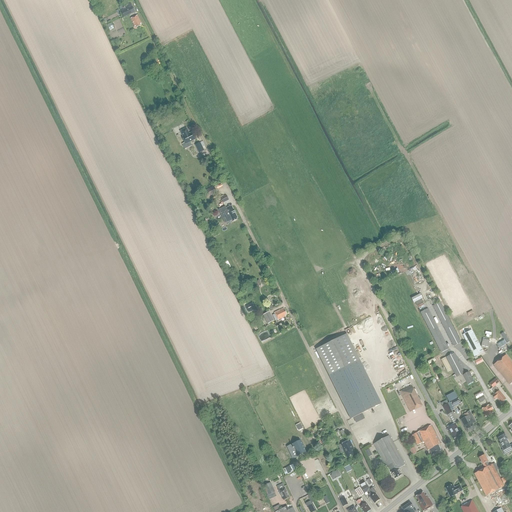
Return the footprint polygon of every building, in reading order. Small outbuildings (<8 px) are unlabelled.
[(129,2),(118,7),(123,18),(134,12),(129,2)] [(141,23),(137,15),(130,19),(134,27),(135,26),(136,28),(140,26),(139,24),(141,23)] [(189,134),(186,128),(180,131),(183,137),(182,137),(185,144),(195,139),(192,132),(189,134)] [(200,142),(194,145),(198,153),(204,150),(200,142)] [(237,218),(235,215),(231,206),(223,210),(229,223),(237,219),(236,218),(237,218)] [(226,269),(230,267),(227,260),(222,262),(226,269)] [(413,303),(422,298),(420,294),(411,299),(413,303)] [(440,302),(432,306),(453,347),(461,342),(440,302)] [(252,303),(245,306),(248,312),(255,308),(252,303)] [(427,309),(420,313),(440,353),(448,349),(428,308),(427,309)] [(274,313),(277,318),(278,321),(285,317),(285,316),(287,315),(284,309),(274,313)] [(273,321),(269,312),(263,315),(267,324),(273,321)] [(258,335),(261,341),(271,337),(268,331),(258,335)] [(504,340),(497,344),(500,348),(509,342),(503,333),(501,335),(504,340)] [(351,419),(381,404),(347,334),(316,349),(351,419)] [(485,351),(488,340),(482,338),(479,349),(485,351)] [(465,373),(459,363),(460,362),(459,358),(457,359),(454,353),(446,357),(455,375),(452,376),(453,379),(465,373)] [(511,363),(505,355),(492,366),(509,386),(511,383),(511,363)] [(445,359),(441,361),(447,372),(451,370),(445,359)] [(474,382),(469,372),(465,374),(462,375),(466,382),(468,385),(474,382)] [(490,384),(493,388),(490,390),(494,395),(491,397),(494,400),(496,399),(501,404),(505,400),(498,391),(494,387),(499,383),(496,379),(490,384)] [(421,406),(412,385),(400,390),(409,411),(421,406)] [(454,392),(445,396),(449,402),(457,398),(454,392)] [(457,398),(449,402),(453,408),(460,404),(457,398)] [(447,404),(442,406),(447,415),(452,413),(447,404)] [(493,411),(490,407),(489,407),(488,406),(480,410),(485,418),(487,417),(488,418),(491,416),(490,415),(492,414),(491,411),(493,411)] [(464,419),(460,421),(467,433),(474,429),(472,424),(473,424),(476,422),(470,411),(467,413),(469,416),(464,419)] [(422,443),(424,448),(426,452),(429,450),(431,456),(441,451),(438,445),(440,444),(430,426),(412,436),(417,446),(422,443)] [(451,428),(447,430),(451,438),(452,437),(455,442),(462,438),(455,426),(451,428)] [(500,437),(498,439),(500,443),(499,444),(503,451),(502,451),(503,454),(509,451),(510,453),(511,451),(511,444),(509,446),(506,440),(507,439),(504,434),(500,437)] [(404,465),(389,436),(373,445),(385,467),(386,466),(387,469),(390,473),(391,473),(394,479),(401,476),(397,469),(404,465)] [(293,448),(289,450),(293,457),(301,453),(300,453),(305,451),(305,452),(306,452),(300,440),(300,441),(292,445),(293,445),(293,447),(292,448),(293,448)] [(349,440),(340,445),(342,448),(338,450),(340,454),(344,452),(347,458),(353,455),(351,451),(353,449),(349,440)] [(481,465),(482,464),(484,469),(474,474),(485,496),(503,487),(492,465),(487,467),(485,463),(487,462),(484,455),(478,458),(480,462),(481,465)] [(309,472),(315,485),(318,483),(319,485),(324,483),(318,470),(317,471),(314,464),(303,469),(306,474),(309,472)] [(289,466),(282,470),(285,476),(291,473),(291,472),(292,471),(289,466)] [(333,474),(330,475),(332,480),(335,478),(336,478),(337,478),(340,475),(338,471),(333,474)] [(270,483),(263,486),(268,495),(275,492),(270,483)] [(380,499),(375,493),(376,493),(373,487),(369,490),(367,485),(361,487),(364,493),(368,491),(370,493),(368,495),(370,497),(369,498),(371,501),(372,500),(375,503),(380,499)] [(454,488),(452,485),(445,489),(450,498),(457,494),(456,494),(462,491),(459,486),(454,488)] [(364,494),(360,486),(358,487),(358,488),(355,490),(359,497),(364,494)] [(289,498),(284,487),(278,490),(283,501),(289,498)] [(427,510),(427,509),(433,506),(428,499),(426,496),(425,497),(422,493),(415,497),(418,502),(417,503),(423,511),(424,511),(427,510)] [(345,498),(339,501),(342,507),(348,504),(345,498)] [(363,501),(362,499),(359,501),(359,500),(356,502),(362,511),(367,511),(370,510),(363,501)] [(477,511),(471,502),(460,508),(461,511),(477,511)] [(413,508),(410,503),(403,508),(405,511),(413,511),(412,509),(413,508)]
